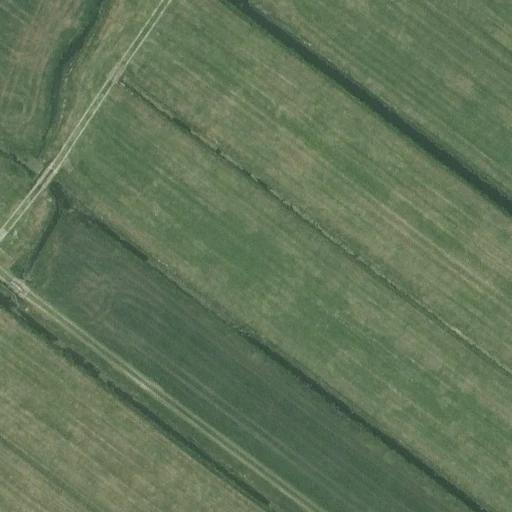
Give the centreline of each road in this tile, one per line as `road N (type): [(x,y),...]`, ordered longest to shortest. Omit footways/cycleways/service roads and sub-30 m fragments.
road 1 (track): [(0,275),(319,511)]
road 2 (track): [(178,0),(69,170),(0,252)]
